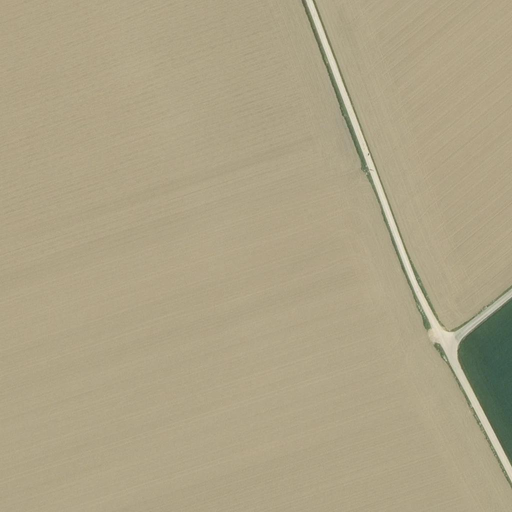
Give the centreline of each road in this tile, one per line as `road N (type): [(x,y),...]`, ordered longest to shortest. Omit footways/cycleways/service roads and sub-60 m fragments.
road 1 (track): [(448,347),(416,289),(309,0)]
road 2 (track): [(511,472),(448,347),(511,293)]
